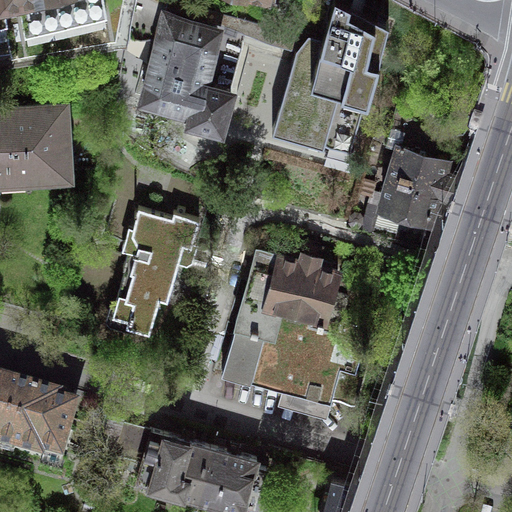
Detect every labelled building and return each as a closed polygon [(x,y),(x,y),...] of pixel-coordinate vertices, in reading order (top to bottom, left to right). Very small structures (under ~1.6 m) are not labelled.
[(0,0),(0,19),(7,17),(3,0),(20,0),(25,27),(106,12),(103,0),(0,0)] [(370,160),(408,29),(381,14),(357,2),(342,53),(314,45),(288,136),(370,160)] [(230,26),(166,9),(141,103),(190,115),(188,125),(210,131),(232,137),(245,87),(235,84),(246,39),(228,35),(230,26)] [(63,100),(0,103),(0,171),(67,167),(63,100)] [(457,157),(401,141),(381,208),(408,216),(436,224),(444,198),(453,200),(461,173),(453,171),(457,157)] [(176,211),(174,217),(140,208),(136,225),(131,223),(124,248),(130,250),(111,320),(163,336),(182,263),(195,266),(201,245),(207,222),(176,211)] [(253,266),(225,373),(393,417),(422,310),(389,301),(380,337),(332,324),(346,269),(324,264),(326,255),(303,249),(301,255),(280,250),(279,252),(258,247),(253,266)] [(396,276),(348,263),(346,269),(332,324),(380,337),(389,301),(396,276)] [(6,385),(0,383),(0,445),(41,457),(42,453),(60,458),(74,409),(56,404),(57,399),(6,385)] [(82,440),(113,449),(122,418),(107,413),(91,409),(82,440)] [(195,494),(210,442),(193,437),(196,430),(190,428),(184,426),(181,434),(164,429),(163,430),(123,419),(123,418),(122,418),(113,449),(113,451),(124,455),(120,471),(149,479),(149,481),(195,494)] [(195,494),(242,507),(254,510),(257,500),(260,501),(262,492),(259,491),(263,478),(266,479),(269,470),(265,469),(266,466),(255,463),(257,455),(240,450),(242,443),(236,441),(230,440),(228,447),(210,442),(195,494)] [(353,483),(334,477),(323,511),(396,511),(401,496),(381,491),(382,486),(368,482),(354,478),(353,483)]
